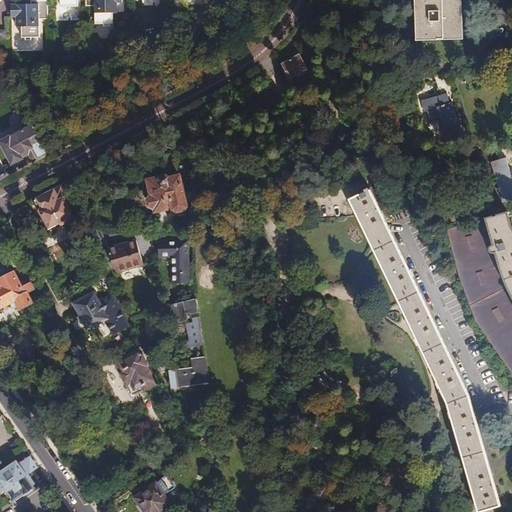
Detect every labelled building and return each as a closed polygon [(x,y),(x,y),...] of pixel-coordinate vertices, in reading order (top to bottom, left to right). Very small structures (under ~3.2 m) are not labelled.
[(12,5),(12,17),(17,17),(17,27),(22,27),(22,38),(26,38),(26,41),(31,41),(31,38),(40,38),(40,19),(49,19),(48,0),(32,1),(32,4),(32,7),(28,7),(27,5),(12,5)] [(86,0),(86,3),(95,3),(95,20),(103,21),(103,24),(109,23),(109,21),(113,21),(113,9),(118,9),(117,0),(86,0)] [(426,0),(428,40),(465,39),(463,0),(426,0)] [(290,76),(302,63),(292,52),(279,66),(290,76)] [(440,118),(445,136),(461,132),(453,103),(451,104),(447,93),(423,101),(429,121),(440,118)] [(36,125),(35,125),(12,138),(11,137),(2,141),(13,163),(29,154),(32,160),(37,157),(48,151),(36,125)] [(167,173),(142,178),(148,201),(145,204),(147,213),(152,217),(153,220),(171,216),(176,216),(178,216),(180,215),(183,213),(185,211),(187,206),(180,175),(168,178),(167,173)] [(62,186),(35,200),(50,227),(61,222),(62,224),(75,217),(65,199),(68,197),(62,186)] [(433,318),(371,190),(352,199),(448,402),(479,511),(501,505),(487,456),(469,395),(433,318)] [(497,215),(447,228),(450,240),(454,262),(456,273),(475,321),(503,361),(511,373),(511,227),(511,228),(508,212),(497,215)] [(100,251),(110,271),(112,274),(145,264),(137,240),(100,251)] [(189,241),(159,242),(160,254),(175,253),(175,280),(190,281),(189,241)] [(27,294),(15,273),(0,280),(0,309),(17,301),(22,309),(34,302),(29,293),(27,294)] [(96,291),(75,302),(89,328),(107,320),(114,334),(131,326),(113,293),(100,299),(96,291)] [(200,308),(198,299),(169,307),(176,322),(183,320),(184,321),(192,318),(189,312),(200,308)] [(207,347),(202,318),(195,320),(196,324),(191,325),(190,326),(189,327),(189,328),(192,342),(189,347),(196,350),(207,347)] [(113,334),(105,322),(92,331),(94,334),(98,332),(103,340),(113,334)] [(150,365),(142,347),(117,360),(129,384),(133,382),(136,389),(143,385),(145,389),(157,383),(149,366),(150,365)] [(209,355),(196,356),(198,368),(170,371),(172,389),(208,384),(208,385),(215,385),(209,355)] [(29,474),(40,467),(32,455),(19,464),(17,463),(0,474),(0,483),(5,491),(7,490),(29,474)] [(36,483),(29,474),(7,490),(14,500),(26,492),(27,493),(33,489),(31,486),(36,483)] [(165,476),(135,498),(144,511),(159,511),(171,504),(164,493),(172,487),(165,476)]
